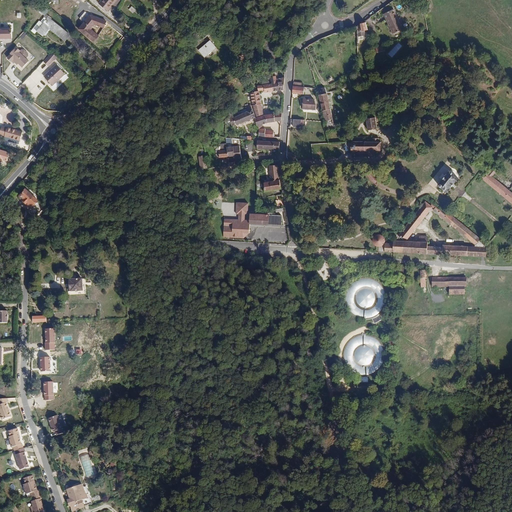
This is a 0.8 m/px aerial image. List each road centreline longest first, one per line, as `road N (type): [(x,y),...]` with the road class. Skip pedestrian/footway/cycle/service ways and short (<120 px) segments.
road 1 (residential): [(0,250),(17,246),(25,257),(21,391),(61,511)]
road 2 (track): [(368,472),(328,400),(293,250)]
road 3 (unclassified): [(511,268),(293,250)]
road 4 (secondary): [(53,131),(176,0)]
road 5 (residential): [(282,157),(291,57),(324,25)]
